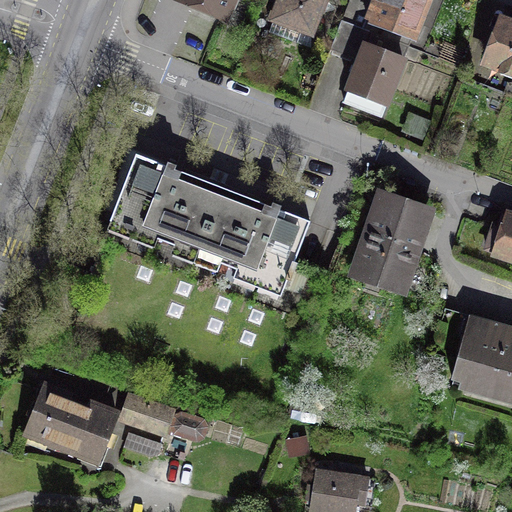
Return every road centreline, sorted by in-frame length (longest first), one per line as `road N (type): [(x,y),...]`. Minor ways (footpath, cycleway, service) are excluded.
road 1 (residential): [(80,34),(511,196)]
road 2 (secondary): [(80,34),(0,245)]
